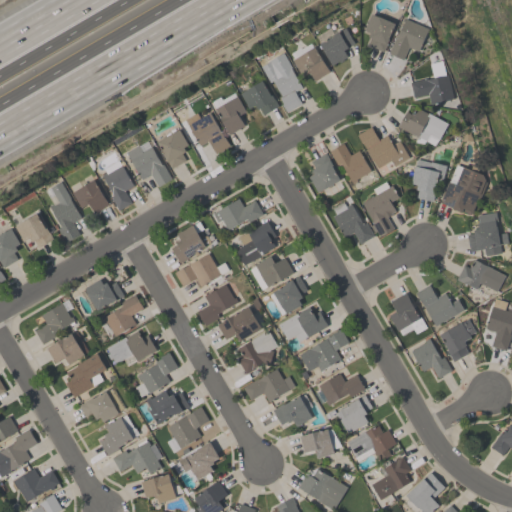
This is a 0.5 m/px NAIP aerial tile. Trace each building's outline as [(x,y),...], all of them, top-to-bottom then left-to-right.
[(367,44),(370,37),(367,36),(369,32),(363,29),(370,13),(377,16),(377,15),(395,23),(382,51),(367,44)] [(408,47),(402,59),(388,52),(394,38),(395,38),(404,18),(427,29),(417,51),(408,47)] [(318,43),(333,34),(333,33),(344,26),(354,43),(343,49),(346,56),(331,65),(318,43)] [(313,80),(308,70),(300,75),(291,59),(314,46),(321,59),(322,59),(329,71),(313,80)] [(301,88),(294,92),(301,103),(286,112),(281,104),(282,103),(279,97),(281,96),(272,80),(269,82),(260,66),(268,61),(268,60),(282,52),(291,67),(290,68),(301,88)] [(410,81),(425,78),(425,79),(433,77),(429,62),(441,60),(444,75),(447,74),(452,98),(429,103),(427,94),(413,97),(410,81)] [(239,92),(261,80),(270,95),(271,94),(277,105),(262,114),(259,108),(258,109),(255,104),(248,108),(239,92)] [(244,124),(228,133),(213,109),(236,95),(245,110),(238,114),(244,124)] [(447,122),(434,146),(397,126),(405,110),(411,114),(415,107),(427,114),(427,112),(447,122)] [(207,140),(199,144),(185,119),(184,118),(196,111),(199,117),(208,111),(223,137),(225,136),(229,144),(214,152),(207,140)] [(408,158),(393,166),(390,160),(376,168),(362,142),(361,143),(356,134),(371,126),(378,139),(386,134),(391,143),(398,140),(408,158)] [(183,147),(184,149),(181,151),(185,160),(170,168),(156,141),(178,129),(187,145),(183,147)] [(125,151),(137,144),(138,145),(147,140),(150,145),(161,164),(162,163),(169,176),(155,184),(150,174),(141,179),(125,151)] [(370,170),(350,181),(340,163),(337,164),(329,151),(343,143),(349,154),(357,149),(370,170)] [(310,160),(325,152),(332,165),(331,165),(339,179),(317,192),(308,176),(313,173),(311,169),(314,167),(310,160)] [(437,177),(432,201),(415,197),(417,190),(415,189),(416,184),(409,183),(415,157),(445,165),(442,178),(437,177)] [(130,202),(118,210),(110,196),(113,194),(101,176),(106,173),(103,168),(117,160),(132,186),(124,191),(130,202)] [(470,214),(460,211),(460,212),(451,208),(451,207),(438,202),(447,181),(448,182),(455,164),(470,169),(471,165),(477,168),(476,172),(482,174),(485,182),(474,210),(472,209),(470,214)] [(71,191),(94,178),(108,203),(96,210),(92,203),(89,205),(88,203),(80,207),(71,191)] [(60,180),(80,217),(72,222),(79,234),(66,241),(58,226),(59,225),(48,205),(52,203),(44,189),(60,180)] [(379,236),(371,222),(372,222),(361,202),(375,194),(372,188),(385,181),(387,186),(391,184),(397,196),(389,201),(394,211),(390,213),(391,214),(386,216),(393,228),(379,236)] [(254,199),(262,214),(248,222),(246,218),(227,229),(224,225),(223,225),(220,220),(215,222),(210,213),(237,197),(242,206),(254,199)] [(344,237),(332,215),(334,214),(331,207),(343,201),(345,205),(350,203),(361,224),(365,221),(372,235),(358,243),(353,232),(344,237)] [(466,233),(473,232),(472,228),(477,228),(477,222),(478,222),(477,214),(495,212),(496,222),(495,222),(496,233),(505,232),(507,243),(499,244),(500,253),(484,255),(483,249),(468,250),(466,233)] [(26,245),(14,225),(36,213),(45,228),(46,227),(52,239),(38,247),(34,241),(26,245)] [(176,233),(191,224),(192,225),(198,221),(202,228),(196,232),(200,238),(205,235),(210,242),(204,245),(205,246),(189,255),(190,256),(179,263),(170,247),(177,243),(175,242),(179,239),(176,233)] [(250,239),(246,232),(265,221),(269,228),(271,228),(275,236),(270,239),(274,246),(243,265),(234,249),(250,239)] [(0,261),(0,233),(10,228),(19,243),(14,246),(17,250),(13,252),(17,259),(3,267),(0,261)] [(173,272),(207,252),(219,274),(199,285),(195,278),(181,286),(173,272)] [(270,255),(274,263),(283,257),(292,272),(267,287),(267,286),(261,289),(248,269),(254,265),(254,264),(270,255)] [(504,275),(495,291),(478,282),(475,288),(463,281),(462,282),(455,278),(463,263),(469,266),(473,258),(504,275)] [(271,291),(284,284),(283,283),(297,275),(306,289),(299,293),(301,297),(298,299),(301,304),(285,313),(282,307),(281,308),(271,291)] [(83,288),(99,278),(103,284),(106,282),(108,285),(115,281),(123,295),(110,303),(110,302),(96,310),(83,288)] [(208,304),(203,295),(224,283),(233,297),(234,297),(237,301),(216,313),(218,317),(205,325),(196,311),(208,304)] [(414,291),(428,283),(436,297),(444,292),(450,302),(457,298),(463,309),(434,325),(414,291)] [(388,315),(394,311),(388,301),(404,292),(418,317),(419,316),(426,327),(415,333),(412,328),(401,335),(398,330),(396,330),(388,315)] [(114,335),(105,321),(104,321),(101,317),(122,306),(119,302),(134,293),(142,308),(130,314),(135,323),(114,335)] [(485,328),(492,305),(490,305),(492,297),(507,302),(505,309),(511,311),(511,322),(504,349),(491,345),(495,331),(485,328)] [(40,314),(67,299),(71,307),(65,310),(69,316),(71,315),(73,320),(58,329),(60,333),(41,344),(33,330),(45,323),(40,314)] [(234,333),(224,339),(216,324),(248,306),(260,328),(238,340),(234,333)] [(318,310),(326,324),(297,341),(294,336),(286,340),(277,324),(308,306),(312,313),(318,310)] [(452,361),(446,350),(447,349),(438,334),(466,318),(474,331),(468,335),(469,337),(463,340),(466,345),(464,346),(467,352),(452,361)] [(297,353),(340,329),(347,342),(335,349),(340,358),(319,370),(316,365),(307,370),(297,353)] [(147,333),(156,350),(126,365),(122,359),(114,363),(111,358),(108,360),(105,354),(108,352),(105,347),(105,346),(124,336),(124,337),(137,330),(140,336),(147,333)] [(267,330),(276,345),(269,350),(272,351),(268,365),(260,363),(251,368),(252,370),(245,374),(236,359),(241,356),(236,347),(267,330)] [(84,355),(68,364),(63,357),(54,362),(45,347),(70,332),(84,355)] [(437,378),(431,366),(422,372),(409,350),(424,341),(423,340),(428,337),(440,357),(443,356),(450,370),(437,378)] [(169,381),(147,393),(147,392),(139,396),(133,386),(141,382),(139,379),(138,380),(135,375),(155,364),(153,361),(160,357),(159,356),(167,351),(176,367),(165,373),(169,381)] [(106,368),(98,373),(102,379),(73,396),(64,382),(72,377),(67,370),(76,365),(76,364),(96,352),(106,368)] [(288,375),(294,386),(267,401),(262,392),(249,399),(241,386),(257,378),(275,368),(281,379),(288,375)] [(343,381),(355,374),(363,388),(349,396),(347,393),(326,405),(324,400),(326,399),(317,384),(339,372),(343,381)] [(117,412),(102,421),(100,417),(95,419),(93,415),(86,419),(78,404),(92,397),(105,390),(105,391),(111,388),(122,408),(117,411),(117,412)] [(156,423),(148,410),(150,409),(144,399),(148,396),(149,398),(164,389),(168,396),(178,389),(188,406),(177,413),(176,412),(162,421),(161,420),(156,423)] [(280,424),(271,409),(283,403),(298,395),(299,395),(304,393),(311,406),(306,408),(311,417),(295,426),(291,419),(280,424)] [(363,414),(367,421),(346,433),(334,412),(339,409),(338,408),(364,394),(371,407),(364,410),(366,413),(363,414)] [(166,426),(191,411),(190,411),(199,405),(208,419),(195,427),(200,436),(172,452),(165,441),(172,437),(166,426)] [(104,426),(125,414),(133,428),(134,427),(137,434),(131,437),(132,439),(118,447),(118,448),(107,455),(98,439),(105,436),(103,433),(108,431),(104,426)] [(0,420),(9,416),(17,430),(0,439),(0,420)] [(511,448),(508,446),(502,455),(490,447),(500,431),(502,433),(509,422),(511,424),(511,448)] [(395,443),(386,448),(389,454),(379,461),(373,451),(356,460),(345,441),(377,423),(381,432),(386,429),(395,443)] [(29,458),(9,469),(10,471),(0,476),(0,448),(15,440),(13,437),(28,428),(36,443),(24,449),(29,458)] [(314,451),(302,454),(297,436),(327,428),(327,429),(330,428),(340,446),(332,448),(333,453),(316,458),(314,451)] [(153,443),(161,456),(156,459),(161,467),(153,471),(153,470),(148,473),(145,466),(135,472),(130,464),(119,470),(111,457),(124,449),(126,452),(136,446),(135,444),(144,438),(145,441),(146,440),(149,445),(153,443)] [(212,470),(196,479),(190,468),(185,471),(178,459),(209,441),(219,457),(213,461),(214,462),(209,465),(212,470)] [(379,499),(370,484),(386,473),(383,467),(401,456),(409,469),(403,472),(409,481),(379,499)] [(6,483),(33,467),(38,476),(50,469),(58,482),(26,501),(17,488),(12,492),(6,483)] [(296,486),(306,471),(316,468),(346,486),(331,510),(314,499),(315,498),(296,486)] [(430,511),(420,511),(418,509),(415,511),(411,511),(403,502),(407,498),(404,494),(429,471),(443,487),(431,498),(437,505),(430,511)] [(174,497),(157,502),(155,494),(144,497),(140,480),(168,473),(174,497)] [(198,511),(195,507),(198,505),(193,497),(216,480),(227,493),(217,500),(223,507),(216,511),(198,511)] [(61,508),(55,511),(26,511),(39,504),(38,503),(44,499),(44,498),(51,493),(61,508)] [(297,511),(273,511),(277,510),(275,505),(292,496),(295,503),(294,504),(297,511)] [(254,508),(252,511),(235,511),(239,502),(254,508)]
